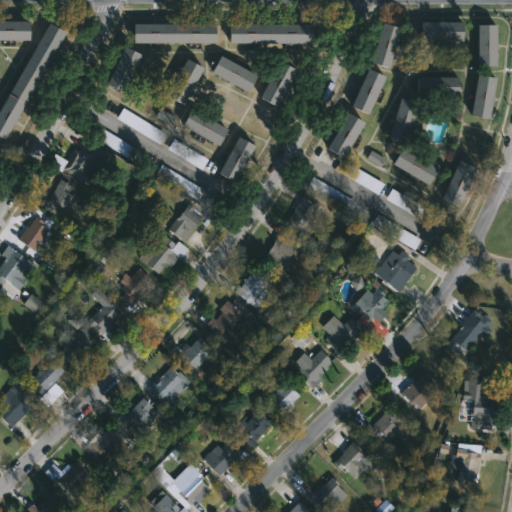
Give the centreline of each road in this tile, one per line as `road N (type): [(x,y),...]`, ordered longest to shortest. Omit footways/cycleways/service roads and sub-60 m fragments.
road 1 (tertiary): [(0,496),(221,253),(310,110),(363,0)]
road 2 (residential): [(464,255),(406,341),(235,511)]
road 3 (residential): [(102,0),(69,103),(0,217)]
